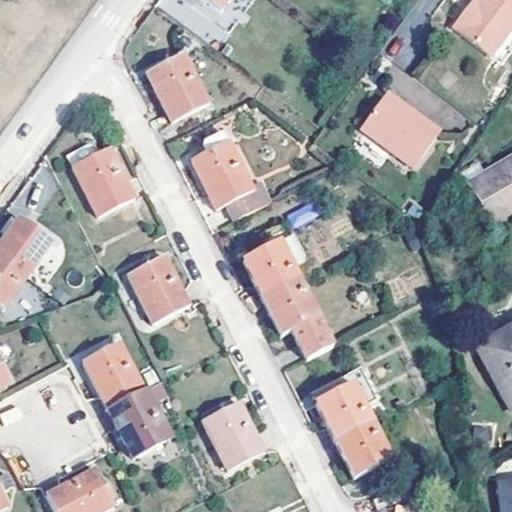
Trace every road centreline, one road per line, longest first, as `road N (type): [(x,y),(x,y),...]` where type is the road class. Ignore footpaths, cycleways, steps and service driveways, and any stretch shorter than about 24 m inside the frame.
road 1 (residential): [(333,511),(97,49)]
road 2 (residential): [(97,49),(0,185)]
